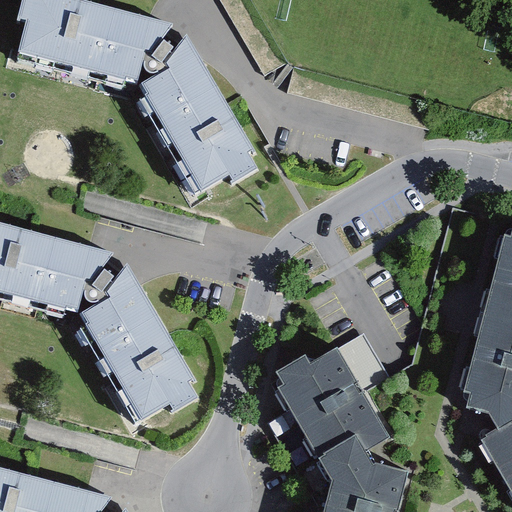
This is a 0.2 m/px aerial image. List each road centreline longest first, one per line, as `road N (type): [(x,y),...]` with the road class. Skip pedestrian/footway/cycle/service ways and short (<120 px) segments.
road 1 (residential): [(424,162),(275,255),(207,497)]
road 2 (residential): [(424,162),(392,138),(265,99),(205,0)]
